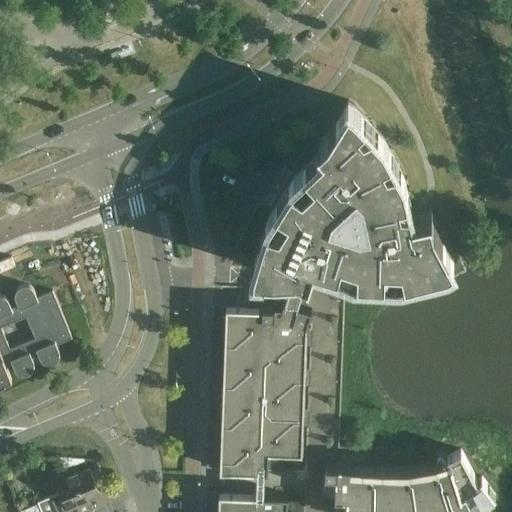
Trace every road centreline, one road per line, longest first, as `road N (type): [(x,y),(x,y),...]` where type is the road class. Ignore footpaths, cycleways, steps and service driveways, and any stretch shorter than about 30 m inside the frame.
road 1 (tertiary): [(123,142),(229,97),(282,64),(335,0)]
road 2 (residential): [(120,387),(136,368),(154,312),(123,142)]
road 3 (residential): [(91,155),(124,294),(108,352),(91,369)]
road 4 (tertiary): [(293,0),(257,46),(115,113)]
road 5 (residential): [(65,31),(139,20),(180,0)]
